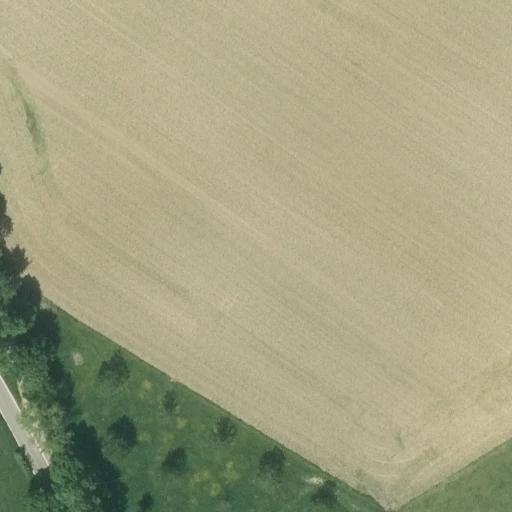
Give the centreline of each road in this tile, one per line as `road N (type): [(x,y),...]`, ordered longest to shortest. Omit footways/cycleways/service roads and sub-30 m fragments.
road 1 (track): [(32,456),(29,406),(0,322)]
road 2 (tertiary): [(62,511),(0,395)]
